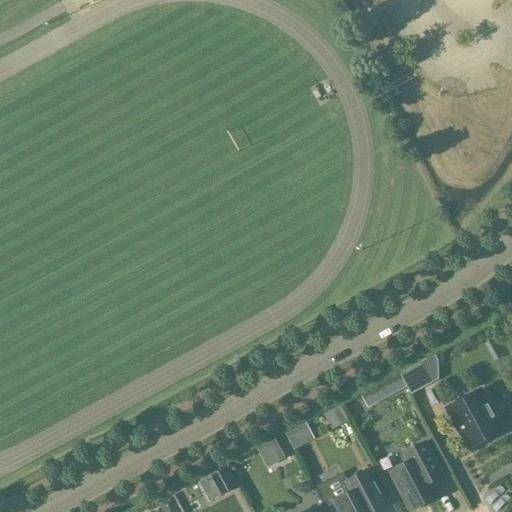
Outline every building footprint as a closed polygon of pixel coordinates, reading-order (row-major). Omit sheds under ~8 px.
[(436,352),(423,359),(401,371),(413,393),(435,381),(439,378),(439,359),(436,352)] [(472,449),(503,432),(494,417),(496,416),(482,389),(446,408),(456,425),(458,424),(472,449)] [(271,463),(293,455),(286,437),(264,445),(271,463)] [(433,482),(445,476),(427,442),(404,454),(408,462),(391,472),(411,511),(440,497),(433,482)] [(226,466),(211,474),(221,495),(237,486),(226,466)] [(375,511),(376,511),(388,505),(369,469),(349,480),(344,471),(319,485),(330,505),(335,503),(340,511),(375,511)]
